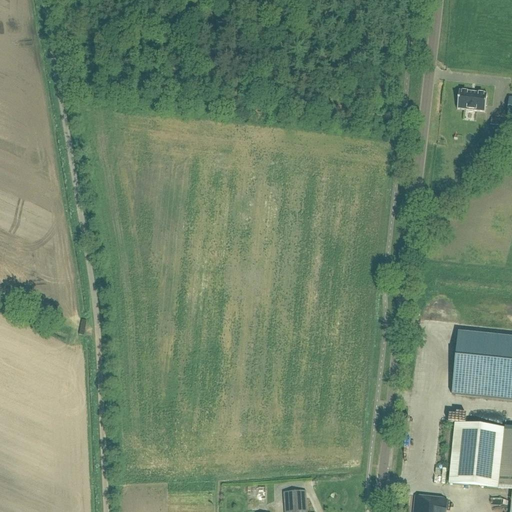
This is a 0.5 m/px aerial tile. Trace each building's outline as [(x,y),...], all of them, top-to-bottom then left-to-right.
[(460,93),(459,93),(457,111),(458,111),(484,114),(485,114),(487,96),(486,96),(460,93)] [(504,123),(491,122),(490,134),(503,135),(504,123)] [(467,134),(468,123),(458,123),(458,128),(446,128),(446,133),(467,134)] [(511,342),(459,338),(454,397),(511,402),(511,342)] [(504,430),(455,425),(449,485),(499,490),(504,430)] [(307,511),(306,493),(283,495),(284,511),(307,511)] [(446,511),(448,501),(416,498),(413,511),(446,511)]
